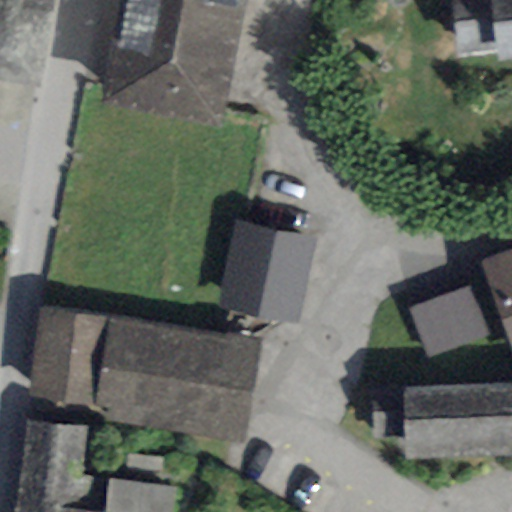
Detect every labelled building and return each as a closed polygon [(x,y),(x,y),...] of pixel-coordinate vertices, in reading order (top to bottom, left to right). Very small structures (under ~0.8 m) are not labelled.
[(0,0),(0,84),(40,92),(55,0),(0,0)] [(118,0),(98,104),(218,129),(244,0),(118,0)] [(511,60),(511,0),(451,0),(459,59),(495,54),(496,62),(511,60)] [(316,237),(232,219),(212,310),(296,328),(316,237)] [(511,253),(480,265),(511,351),(511,253)] [(470,286),(407,309),(426,359),(489,335),(470,286)] [(95,408),(108,318),(40,308),(27,398),(95,408)] [(244,444),(259,341),(108,318),(95,408),(93,422),(244,444)] [(511,384),(402,388),(404,460),(511,456),(511,384)] [(28,421),(16,504),(79,511),(90,429),(28,421)] [(109,479),(104,511),(172,511),(175,487),(109,479)]
